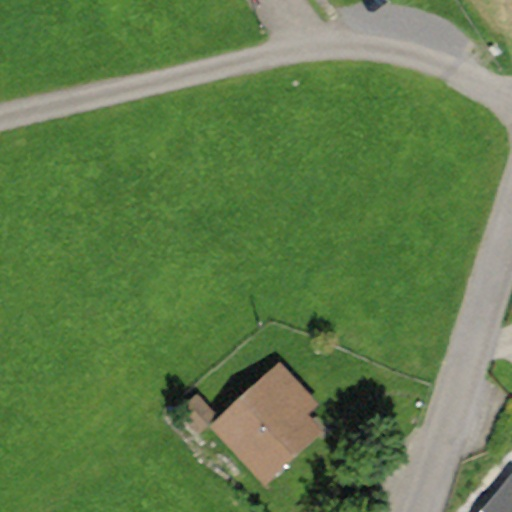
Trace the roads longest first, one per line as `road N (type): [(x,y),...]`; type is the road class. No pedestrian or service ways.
road 1 (track): [(511,92),(423,61),(302,49),(0,123)]
road 2 (residential): [(402,511),(511,215)]
